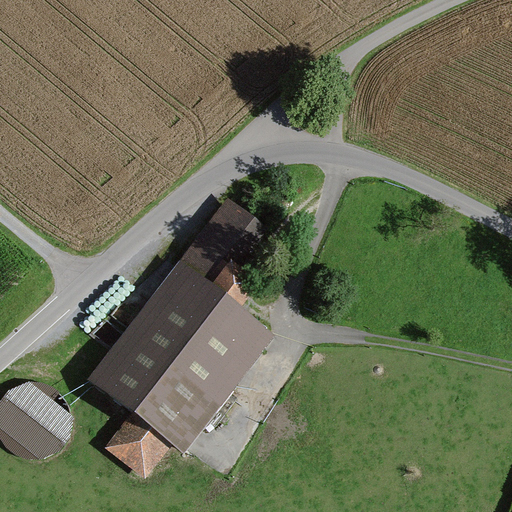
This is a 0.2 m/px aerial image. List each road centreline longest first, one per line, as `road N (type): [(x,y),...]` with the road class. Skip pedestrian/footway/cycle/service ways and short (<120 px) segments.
road 1 (residential): [(511,229),(396,171),(345,155),(279,154),(225,172)]
road 2 (residential): [(0,361),(179,201),(225,172)]
